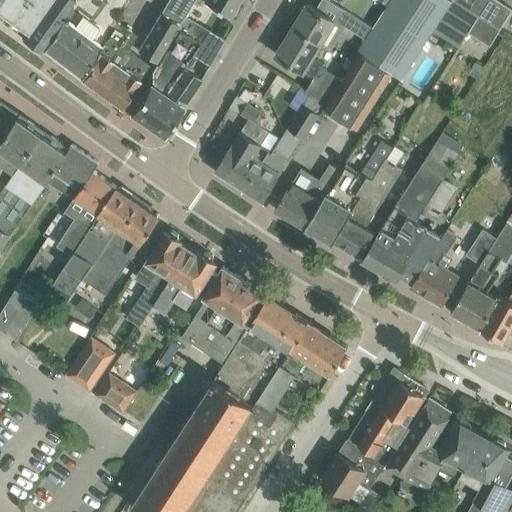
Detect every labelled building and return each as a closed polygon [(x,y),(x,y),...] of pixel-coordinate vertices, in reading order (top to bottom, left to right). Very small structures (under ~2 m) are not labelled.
[(0,0),(0,16),(3,12),(10,17),(5,23),(7,25),(12,18),(18,23),(14,30),(23,36),(28,30),(35,34),(30,41),(39,48),(41,46),(71,0),(0,0)] [(71,0),(41,46),(42,47),(42,48),(62,63),(81,77),(115,21),(128,0),(71,0)] [(156,61),(185,15),(194,0),(167,0),(138,50),(156,61)] [(203,0),(207,2),(206,4),(215,9),(216,7),(229,15),(231,11),(235,14),(241,2),(238,0),(203,0)] [(402,79),(426,41),(440,20),(452,0),(389,0),(372,27),(366,38),(364,40),(357,50),(362,53),(393,73),(402,79)] [(470,9),(475,0),(461,0),(459,3),(470,9)] [(480,16),(489,0),(475,0),(470,9),(479,15),(480,16)] [(490,22),(503,2),(499,0),(489,0),(480,16),(490,22)] [(511,9),(511,7),(503,2),(490,22),(501,28),(511,9)] [(295,25),(321,41),(335,19),(308,3),(295,25)] [(372,27),(345,10),(338,21),(366,38),(372,27)] [(185,15),(156,61),(150,71),(150,84),(130,113),(163,135),(202,79),(182,65),(190,54),(208,66),(225,39),(185,15)] [(490,22),(480,16),(479,15),(469,32),(490,45),(501,28),(490,22)] [(115,21),(81,77),(82,78),(101,92),(121,106),(140,79),(139,78),(149,64),(127,48),(130,43),(126,41),(132,31),(115,21)] [(312,56),(321,41),(295,25),(277,54),(313,77),(306,89),(314,94),(326,101),(341,79),(321,66),(323,63),(312,56)] [(357,128),(393,73),(362,53),(350,71),(325,107),(357,128)] [(303,137),(326,101),(314,94),(306,106),(304,105),(272,155),(269,153),(263,162),(257,158),(239,185),(262,200),(301,136),(303,137)] [(0,137),(16,114),(0,102),(0,137)] [(247,102),(241,112),(261,124),(260,110),(247,102)] [(34,126),(16,114),(0,137),(0,176),(8,165),(11,168),(15,170),(0,192),(0,252),(17,226),(24,216),(36,197),(48,179),(67,150),(38,129),(34,126)] [(239,185),(257,158),(254,157),(263,143),(241,130),(215,171),(239,185)] [(459,153),(453,150),(438,140),(363,259),(398,279),(400,275),(414,283),(443,236),(416,220),(459,153)] [(81,188),(94,169),(95,166),(99,161),(72,143),(67,150),(48,179),(68,193),(75,183),(81,188)] [(396,163),(405,151),(395,145),(387,157),(386,157),(375,174),(372,179),(333,242),(359,257),(374,231),(366,226),(383,197),(403,168),(396,163)] [(499,151),(488,168),(499,176),(510,159),(499,151)] [(327,194),(342,168),(329,161),(317,182),(316,181),(313,187),(308,184),(305,188),(291,180),(275,208),(306,226),(326,193),(327,194)] [(364,167),(359,175),(346,167),(344,170),(342,168),(327,194),(326,193),(306,226),(333,242),(372,179),(375,174),(364,167)] [(77,217),(59,244),(72,253),(73,253),(99,211),(118,185),(94,169),(81,188),(76,196),(66,210),(77,217)] [(118,185),(99,211),(72,253),(65,265),(54,282),(72,293),(82,276),(106,293),(131,257),(141,242),(160,215),(118,185)] [(451,310),(482,328),(499,298),(488,291),(498,274),(493,271),(500,257),(508,261),(511,253),(511,214),(497,237),(480,262),(471,276),(451,310)] [(480,262),(497,237),(483,227),(467,253),(480,262)] [(136,276),(149,285),(141,297),(154,305),(192,247),(181,240),(182,238),(179,237),(178,233),(173,229),(169,230),(166,229),(136,276)] [(446,268),(438,262),(445,252),(447,253),(447,252),(457,237),(447,231),(443,236),(414,283),(411,287),(441,304),(459,275),(446,268)] [(187,307),(189,304),(197,291),(217,261),(214,259),(213,255),(208,251),(204,252),(201,251),(200,253),(192,247),(154,305),(166,313),(175,299),(187,307)] [(203,349),(248,280),(223,264),(220,269),(204,295),(206,297),(180,334),(203,349)] [(264,303),(271,296),(264,291),(248,280),(203,349),(224,362),(263,302),(264,303)] [(0,328),(18,340),(40,304),(17,290),(0,319),(0,328)] [(511,292),(508,298),(501,294),(499,298),(482,328),(503,340),(511,324),(511,292)] [(227,364),(222,370),(248,387),(297,312),(279,301),(271,296),(264,303),(263,302),(224,362),(227,364)] [(291,348),(309,320),(297,312),(248,387),(222,370),(132,504),(143,511),(182,511),(229,442),(257,398),(290,347),(291,348)] [(320,389),(347,347),(348,345),(309,320),(291,348),(290,347),(257,398),(272,408),(273,407),(295,373),(320,389)] [(92,390),(117,352),(93,336),(68,374),(92,390)] [(429,388),(395,367),(350,437),(353,439),(354,439),(358,442),(380,456),(383,450),(392,456),(398,447),(408,429),(405,427),(429,388)] [(123,412),(138,390),(110,371),(95,393),(123,412)] [(426,442),(429,444),(451,411),(429,397),(408,429),(398,447),(392,456),(388,463),(406,473),(409,475),(412,471),(410,470),(426,442)] [(236,511),(295,421),(273,407),(272,408),(257,398),(229,442),(182,511),(236,511)] [(460,420),(457,419),(440,450),(429,444),(426,442),(410,470),(412,471),(409,475),(406,473),(400,484),(422,496),(439,465),(460,477),(483,433),(472,427),(471,423),(464,419),(460,420)] [(483,433),(460,477),(480,487),(474,499),(488,506),(484,511),(505,511),(511,502),(511,488),(501,483),(503,479),(508,481),(511,473),(511,458),(505,455),(510,448),(507,446),(505,442),(498,438),(494,439),(483,433)] [(388,463),(392,456),(383,450),(380,456),(358,442),(348,457),(339,451),(328,468),(327,468),(321,477),(331,484),(332,483),(349,494),(358,481),(369,488),(386,462),(388,463)]
